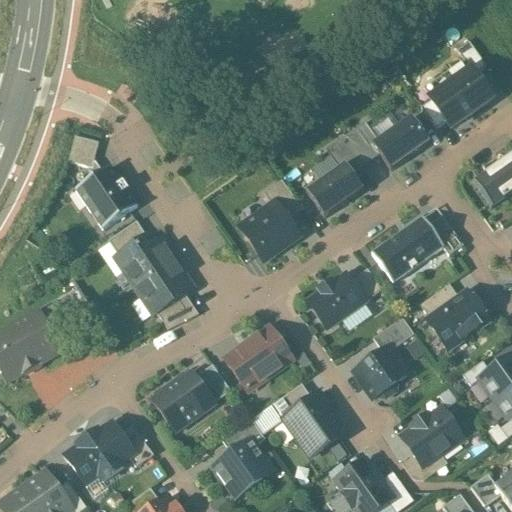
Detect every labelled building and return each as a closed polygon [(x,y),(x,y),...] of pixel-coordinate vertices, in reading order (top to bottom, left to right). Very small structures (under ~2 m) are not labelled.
[(471,73),(475,77),(486,69),(469,45),(457,54),(464,63),(465,63),(471,73)] [(430,87),(438,97),(471,73),(465,63),(464,63),(430,87)] [(446,125),(451,131),(492,101),(475,77),(471,73),(438,97),(430,102),(431,104),(446,125)] [(435,132),(446,125),(431,104),(421,111),(435,132)] [(378,144),(372,148),(379,158),(391,174),(430,147),(411,121),(378,144)] [(365,125),(345,139),(366,168),(379,158),(372,148),(378,144),(365,125)] [(98,145),(75,139),(68,165),(92,171),(98,145)] [(366,168),(345,139),(325,153),(339,172),(345,168),(352,178),(366,168)] [(511,201),(511,160),(475,187),(494,214),(511,201)] [(339,172),(306,195),(324,221),(363,194),(352,178),(345,168),(339,172)] [(121,185),(110,169),(80,189),(91,205),(86,209),(101,231),(102,233),(137,209),(127,194),(129,192),(123,184),(121,185)] [(302,213),(281,184),(263,196),(271,208),(275,206),(288,223),(302,213)] [(271,208),(239,231),(263,265),(299,240),(288,223),(275,206),(271,208)] [(463,249),(441,219),(428,229),(444,251),(443,252),(448,259),(463,249)] [(422,221),(371,257),(393,287),(443,252),(444,251),(428,229),(422,221)] [(137,224),(108,243),(118,259),(147,240),(137,224)] [(115,261),(134,289),(173,262),(155,235),(147,240),(118,259),(115,261)] [(173,262),(134,289),(153,318),(156,315),(184,296),(192,291),(173,262)] [(367,272),(349,285),(365,306),(382,293),(367,272)] [(345,278),(332,287),(331,286),(319,295),(320,296),(307,305),(327,333),(365,306),(349,285),(345,278)] [(449,288),(420,309),(429,323),(459,302),(449,288)] [(79,294),(38,317),(53,344),(64,337),(61,331),(91,315),(79,294)] [(184,296),(156,315),(168,332),(198,317),(195,312),(184,296)] [(429,323),(427,325),(447,353),(488,325),(482,317),(484,316),(474,303),(473,304),(467,296),(459,302),(429,323)] [(37,316),(0,336),(0,376),(3,375),(8,384),(24,375),(26,377),(42,367),(41,365),(60,355),(53,344),(38,317),(37,316)] [(402,322),(373,342),(382,355),(389,351),(391,354),(414,338),(402,322)] [(269,330),(224,362),(248,395),(293,363),(269,330)] [(382,355),(354,375),(374,402),(376,400),(384,402),(394,395),(396,387),(408,378),(391,354),(389,351),(382,355)] [(511,359),(489,375),(479,382),(480,383),(507,422),(511,418),(511,359)] [(482,366),(463,379),(470,390),(480,383),(479,382),(489,375),(482,366)] [(196,380),(215,406),(231,394),(212,368),(196,380)] [(165,395),(152,403),(171,430),(184,421),(188,426),(215,407),(215,406),(196,380),(193,375),(180,384),(178,383),(164,393),(165,395)] [(301,387),(273,408),(284,423),(312,403),(301,387)] [(312,403),(284,423),(310,461),(338,441),(341,429),(319,398),(312,403)] [(441,413),(429,422),(427,419),(412,430),(414,432),(402,441),(413,457),(423,470),(427,467),(462,442),(441,413)] [(251,423),(221,444),(230,457),(250,443),(255,450),(265,443),(251,423)] [(511,423),(500,432),(507,442),(511,438),(511,423)] [(112,426),(98,436),(97,434),(76,449),(77,450),(64,460),(87,492),(100,482),(102,486),(123,471),(121,468),(129,462),(134,458),(120,438),(112,426)] [(153,459),(132,430),(120,438),(134,458),(129,462),(136,471),(153,459)] [(230,457),(211,471),(225,490),(225,489),(236,504),(247,495),(247,494),(262,484),(253,471),(264,463),(255,450),(250,443),(230,457)] [(413,457),(401,466),(412,483),(416,485),(423,484),(434,477),(427,467),(423,470),(413,457)] [(381,485),(365,463),(334,485),(343,497),(341,499),(350,511),(379,511),(388,506),(393,502),(381,485)] [(58,492),(46,475),(22,492),(35,511),(69,511),(70,511),(71,511),(58,492)] [(403,511),(413,505),(393,476),(381,485),(393,502),(388,506),(392,511),(403,511)] [(510,511),(511,511),(511,476),(496,488),(494,489),(501,499),(510,511)] [(485,510),(501,499),(494,489),(496,488),(487,478),(470,491),(485,510)] [(68,485),(58,492),(71,511),(70,511),(85,511),(86,511),(68,485)] [(35,511),(22,492),(0,507),(0,511),(35,511)] [(150,492),(127,508),(129,511),(150,511),(160,506),(150,492)] [(470,511),(460,498),(443,511),(470,511)] [(150,511),(177,511),(175,509),(174,509),(168,500),(160,506),(150,511)]
